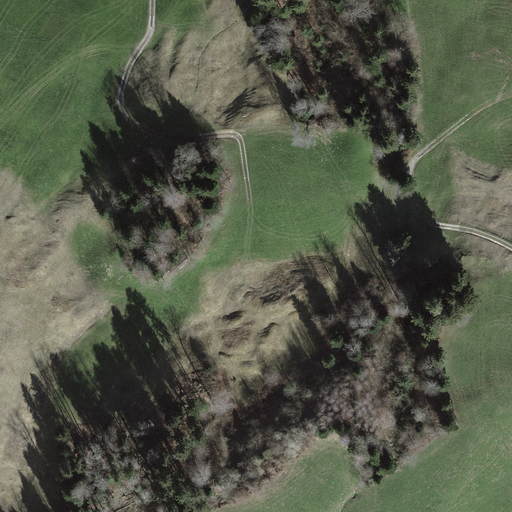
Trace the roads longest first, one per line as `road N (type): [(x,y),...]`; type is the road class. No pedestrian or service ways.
road 1 (track): [(151,0),(149,33),(119,91),(121,108),(128,121),(179,141),(239,138),(246,182)]
road 2 (track): [(511,90),(477,103),(411,160),(406,185),(411,206),(438,226),(468,225),(511,247)]
road 3 (track): [(511,413),(466,454),(438,511)]
